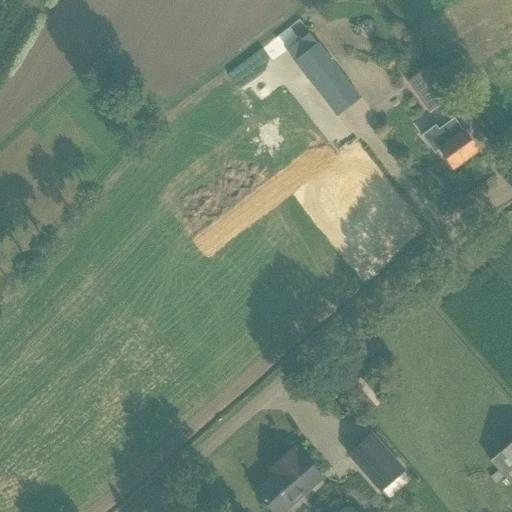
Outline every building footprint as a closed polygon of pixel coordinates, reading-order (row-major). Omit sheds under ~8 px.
[(359,98),(316,43),(293,61),(336,116),(359,98)] [(448,98),(426,69),(407,83),(428,112),(448,98)] [(420,136),(422,137),(434,154),(438,151),(452,170),(478,151),(463,131),(453,118),(438,129),(435,125),(420,136)] [(347,454),(381,491),(402,471),(370,434),(347,454)] [(511,441),(490,461),(511,486),(511,441)] [(282,511),(321,477),(314,469),(300,454),(298,455),(293,449),(279,461),(284,467),(256,493),(269,508),(272,511),(282,511)]
